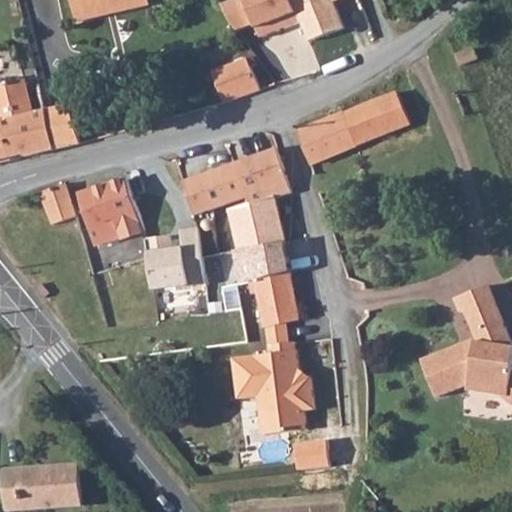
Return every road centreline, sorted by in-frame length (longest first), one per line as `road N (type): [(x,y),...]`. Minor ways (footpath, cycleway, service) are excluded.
road 1 (residential): [(0,185),(281,114),(356,82),(460,0)]
road 2 (tertiary): [(184,511),(0,282)]
